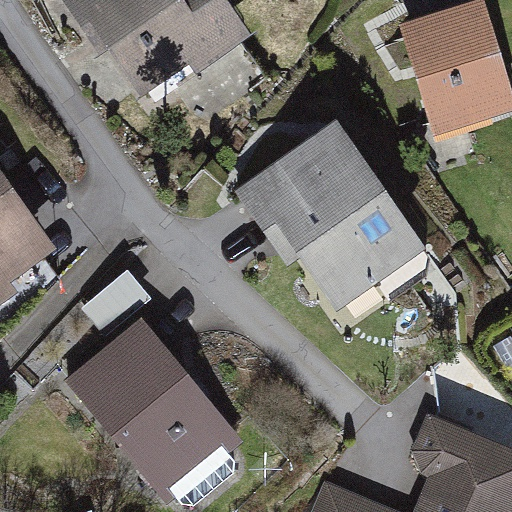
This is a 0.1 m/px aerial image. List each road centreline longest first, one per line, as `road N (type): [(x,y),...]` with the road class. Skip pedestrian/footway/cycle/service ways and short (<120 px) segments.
road 1 (residential): [(386,451),(155,229)]
road 2 (residential): [(155,229),(38,68),(7,0)]
road 3 (residential): [(0,379),(127,241),(155,229)]
